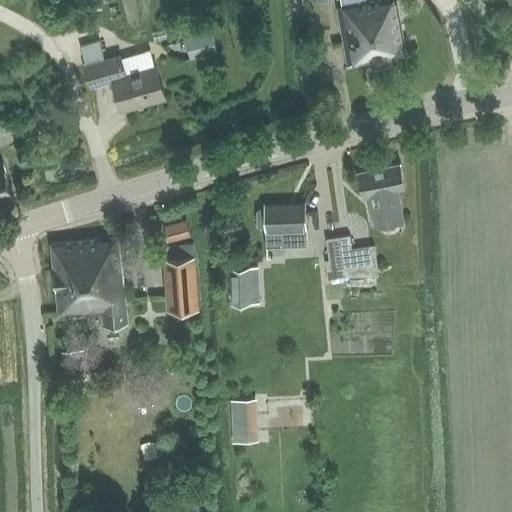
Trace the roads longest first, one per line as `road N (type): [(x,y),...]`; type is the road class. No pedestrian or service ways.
road 1 (tertiary): [(10,229),(254,152),(511,93)]
road 2 (unclassified): [(38,511),(32,315),(10,229)]
